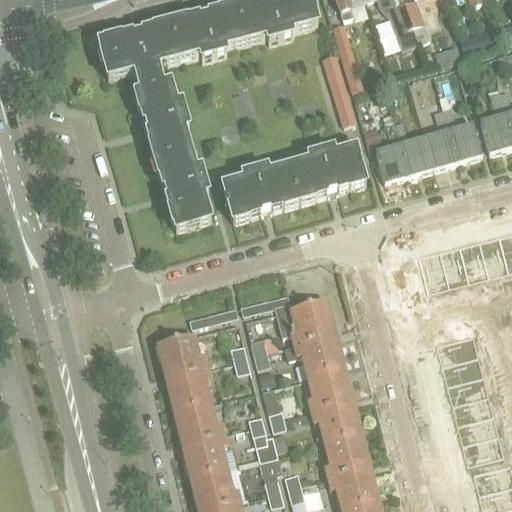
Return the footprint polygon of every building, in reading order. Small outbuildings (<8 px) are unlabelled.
[(236,14),(247,50),(268,45),(269,50),(294,44),(292,38),(318,32),(309,0),(289,0),(287,1),(276,4),(275,4),(264,7),(265,7),(255,10),(255,9),(236,14)] [(360,0),(333,0),(342,27),(353,24),(349,12),(363,8),(360,0)] [(411,33),(403,11),(399,0),(394,0),(388,2),(387,0),(360,0),(363,8),(377,3),(380,14),(382,13),(392,26),(403,58),(418,53),(411,33)] [(482,11),(481,8),(478,0),(466,0),(472,14),(482,11)] [(415,6),(403,11),(411,33),(418,53),(431,49),(424,28),(415,6)] [(226,56),(247,50),(236,14),(220,18),(221,19),(209,22),(209,21),(198,24),(198,25),(189,27),(189,26),(169,32),(180,68),(201,63),(203,68),(227,62),(226,56)] [(333,34),(352,98),(363,94),(344,30),(333,34)] [(511,31),(499,35),(503,51),(504,54),(510,52),(511,51),(511,31)] [(152,96),(163,92),(158,74),(180,68),(169,32),(154,35),(154,36),(144,39),(144,38),(132,41),(132,42),(122,44),(105,48),(105,49),(99,51),(101,60),(104,75),(105,75),(108,86),(135,79),(140,100),(152,96)] [(489,35),(459,45),(464,61),(465,64),(495,54),(495,53),(489,35)] [(511,62),(511,58),(497,62),(500,75),(511,71),(511,62)] [(344,132),(355,129),(335,62),(324,65),(344,132)] [(170,90),(163,92),(152,96),(140,100),(135,101),(136,103),(135,103),(139,118),(140,118),(144,129),(143,130),(145,136),(146,140),(147,140),(150,150),(150,152),(149,152),(154,169),(189,158),(183,136),(188,134),(185,124),(181,110),(176,112),(170,90)] [(501,112),(497,99),(496,95),(488,97),(493,114),(501,112)] [(505,97),(497,99),(501,112),(509,110),(505,97)] [(446,102),(438,104),(441,116),(445,128),(453,125),(446,102)] [(445,128),(441,116),(433,118),(437,130),(445,128)] [(393,130),(390,119),(382,122),(388,144),(396,142),(393,130)] [(511,154),(511,149),(504,123),(480,130),(489,161),(511,154)] [(401,128),(393,130),(396,142),(404,139),(401,128)] [(448,139),(457,170),(482,163),(479,151),(472,132),(448,139)] [(433,177),(457,170),(448,139),(424,146),(433,177)] [(424,146),(400,153),(409,184),(433,177),(424,146)] [(376,160),(381,180),(384,191),(409,184),(400,153),(376,160)] [(310,168),(289,174),(299,210),(316,205),(315,205),(317,204),(327,201),(327,202),(334,200),(338,199),(338,198),(349,195),(350,196),(365,191),(366,191),(362,176),(362,175),(361,169),(360,169),(356,156),(334,162),(333,156),(327,158),(317,161),(309,163),(310,168)] [(196,178),(189,158),(154,169),(159,184),(160,184),(163,195),(162,195),(164,201),(165,206),(166,206),(169,215),(170,218),(169,218),(173,233),(174,233),(176,239),(211,228),(208,217),(203,202),(208,200),(205,189),(201,176),(196,178)] [(284,214),(299,210),(289,174),(269,180),(267,174),(263,176),(250,179),(242,181),(243,186),(222,192),(227,208),(226,208),(228,214),(229,214),(230,217),(233,228),(234,228),(250,224),(249,223),(261,220),(261,221),(267,219),(272,218),(272,217),(281,214),(283,214),(284,214)] [(511,236),(499,240),(508,276),(511,275),(511,236)] [(499,240),(479,244),(488,281),(508,276),(499,240)] [(469,286),(488,281),(479,244),(459,249),(469,286)] [(449,291),(469,286),(459,249),(439,254),(449,291)] [(427,297),(449,291),(439,254),(418,260),(427,297)] [(289,310),(288,306),(287,301),(241,313),(243,322),(274,314),(289,310)] [(305,302),(288,306),(289,310),(291,317),(307,313),(305,302)] [(340,359),(331,325),(328,309),(327,310),(327,308),(307,313),(291,317),(276,321),(282,344),(291,342),(296,364),(302,362),(307,385),(344,375),(340,359)] [(192,335),(238,324),(235,315),(190,327),(192,335)] [(506,316),(498,318),(501,330),(509,328),(506,316)] [(493,332),(501,330),(498,318),(490,320),(493,332)] [(456,321),(459,333),(467,331),(464,319),(456,321)] [(459,333),(456,321),(449,323),(452,335),(459,333)] [(436,347),(441,369),(478,360),(473,338),(436,347)] [(196,342),(158,352),(174,419),(212,410),(207,388),(211,387),(206,363),(201,364),(196,342)] [(263,348),(252,351),(255,364),(267,361),(263,348)] [(231,358),(234,371),(245,368),(242,355),(231,358)] [(446,389),(483,379),(478,360),(441,369),(446,389)] [(267,361),(255,364),(258,377),(270,374),(267,361)] [(245,368),(234,371),(237,384),(248,381),(245,368)] [(357,425),(357,426),(348,391),(349,391),(344,375),(307,385),(313,407),(307,408),(313,431),(319,430),(324,452),(362,443),(357,425)] [(273,377),(260,380),(263,392),(276,389),(273,377)] [(483,379),(446,389),(451,409),(488,399),(483,379)] [(262,397),(269,421),(280,418),(274,395),(262,397)] [(488,399),(451,409),(456,428),(493,419),(488,399)] [(183,452),(190,485),(228,477),(223,455),(228,454),(222,431),(217,432),(212,410),(174,419),(178,435),(183,452)] [(280,418),(269,421),(271,430),(283,427),(281,418),(280,418)] [(461,448),(498,439),(493,419),(456,428),(461,448)] [(248,427),(250,437),(264,434),(261,423),(248,427)] [(285,437),(283,427),(271,430),(274,440),(285,437)] [(266,442),(264,434),(250,437),(253,445),(266,442)] [(504,460),(498,439),(461,448),(467,470),(504,460)] [(366,458),(362,443),(324,452),(330,474),(324,476),(327,487),(330,499),(335,498),(338,511),(372,511),(379,511),(374,492),(368,471),(365,458),(366,458)] [(255,455),(259,471),(277,466),(272,445),(267,446),(268,452),(255,455)] [(281,482),(277,466),(259,471),(263,486),(281,482)] [(473,476),(478,498),(511,489),(511,476),(510,467),(473,476)] [(233,498),(228,477),(190,485),(196,511),(242,511),(239,497),(233,498)] [(301,495),(311,492),(309,483),(298,486),(297,480),(284,483),(288,498),(301,495)] [(264,491),(267,504),(280,501),(276,488),(264,491)] [(481,511),(504,511),(511,510),(511,489),(478,498),(481,511)] [(301,495),(288,498),(291,510),(304,506),(319,502),(316,491),(311,492),(301,495)] [(269,511),(282,511),(280,501),(267,504),(269,511)]
